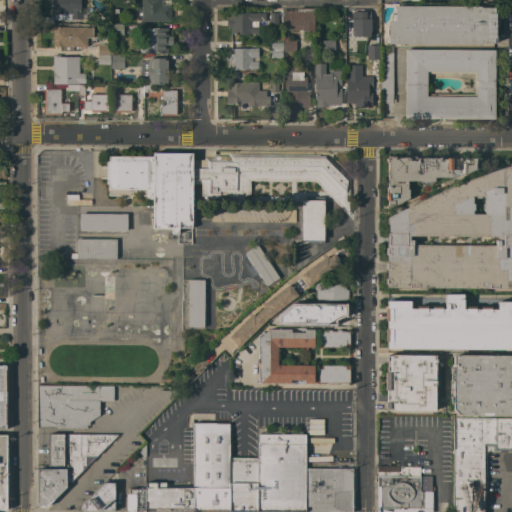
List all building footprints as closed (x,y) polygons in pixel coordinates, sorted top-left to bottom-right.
[(52,14),(52,0),(79,0),(79,8),(88,8),(88,20),(80,20),(80,19),(53,19),(53,14),(52,14)] [(170,0),(170,21),(141,21),(141,0),(170,0)] [(393,6),(480,6),(480,8),(493,8),(493,9),(496,9),(496,14),(495,14),(495,37),(495,43),(493,43),(493,44),(479,43),(479,44),(387,44),(387,42),(385,42),(385,38),(387,38),(387,36),(386,36),(386,25),(387,25),(387,21),(391,21),(391,14),(393,14),(393,12),(392,12),(392,8),(393,8),(393,6)] [(295,11),(295,9),(313,9),(313,32),(301,32),(301,30),(284,30),(284,11),(295,11)] [(369,11),(370,31),(351,31),(351,12),(369,11)] [(257,22),(257,34),(226,35),(225,19),(230,19),(230,13),(264,13),(265,21),(257,22)] [(277,26),(269,26),(269,18),(268,18),(267,15),(269,15),(269,13),(277,13),(277,26)] [(111,35),(111,24),(122,23),(122,35),(111,35)] [(72,47),(72,51),(62,51),(62,47),(52,47),(52,27),(86,27),(86,28),(90,28),(92,28),(92,38),(86,38),(86,47),(72,47)] [(139,43),(144,43),(144,37),(148,37),(148,32),(146,32),(146,28),(148,29),(148,28),(167,28),(167,36),(171,36),(171,45),(166,45),(166,53),(139,53),(139,43)] [(284,40),(295,40),(295,52),(284,52),(284,43),(284,40)] [(334,53),(320,53),(320,40),(334,40),(334,53)] [(269,57),(268,57),(268,52),(269,53),(269,43),(282,43),(282,50),(281,58),(269,57)] [(113,45),(113,51),(116,51),(116,54),(111,54),(97,54),(97,44),(109,44),(109,45),(113,45)] [(366,60),(366,47),(380,47),(380,60),(366,60)] [(380,47),(392,47),(392,103),(380,103),(380,60),(380,47)] [(230,69),(230,62),(225,62),(225,54),(230,54),(230,48),(257,48),(257,57),(250,57),(250,62),(257,62),(257,69),(230,69)] [(404,118),(405,49),(494,50),(493,119),(404,118)] [(52,54),(59,54),(59,57),(78,57),(78,73),(84,73),(84,83),(78,83),(78,84),(74,84),(56,83),(56,84),(52,84),(52,54)] [(116,54),(123,54),(123,69),(111,69),(111,54),(116,54)] [(109,55),(109,64),(97,64),(97,55),(109,55)] [(166,80),(163,80),(163,84),(148,84),(148,81),(144,81),(144,76),(139,76),(139,63),(145,63),(145,59),(147,59),(147,58),(163,58),(163,60),(166,60),(166,80)] [(371,107),(353,107),(353,103),(345,103),(345,66),(356,66),(356,72),(360,72),(360,76),(371,76),(371,88),(368,88),(368,91),(371,91),(371,107)] [(309,71),(309,107),(284,107),(284,91),(285,91),(285,76),(290,76),(290,71),(302,71),(309,71)] [(340,105),(327,105),(327,107),(315,107),(315,100),(315,72),(324,72),(324,74),(328,74),(328,71),(340,71),(340,85),(335,85),(335,89),(340,89),(340,105)] [(265,90),(265,96),(268,96),(268,106),(246,106),(246,103),(239,103),(225,103),(225,90),(229,90),(229,83),(257,83),(257,90),(265,90)] [(83,85),(83,97),(77,97),(77,91),(66,91),(66,85),(83,85)] [(59,103),(67,103),(67,111),(60,111),(60,115),(44,115),(44,113),(43,113),(43,104),(40,104),(40,99),(43,99),(43,90),(44,90),(44,89),(59,89),(59,103)] [(159,116),(159,106),(160,106),(160,90),(176,90),(176,114),(175,114),(175,115),(159,116)] [(107,94),(107,110),(82,110),(82,101),(89,101),(89,94),(107,94)] [(130,94),(130,111),(129,111),(114,111),(112,111),(112,94),(130,94)] [(149,115),(158,115),(158,102),(149,102),(149,115)] [(350,179),(348,216),(314,181),(249,180),(249,204),(217,204),(217,199),(203,199),(203,196),(200,196),(200,184),(191,184),(191,228),(177,228),(177,234),(171,234),(171,228),(152,228),(152,199),(148,199),(145,196),(145,189),(108,189),(108,184),(106,184),(106,161),(108,161),(108,156),(152,156),(152,153),(191,153),(191,160),(203,160),(203,157),(228,158),(228,153),(319,154),(319,155),(324,156),(328,159),(329,158),(350,179)] [(474,163),(474,169),(459,175),(454,175),(454,177),(453,178),(433,178),(433,182),(429,182),(429,183),(422,183),(422,182),(419,182),(419,181),(406,181),(406,189),(407,189),(407,199),(393,205),(386,205),(386,201),(385,201),(385,199),(385,188),(386,186),(386,163),(385,161),(385,158),(387,156),(390,156),(391,158),(393,156),(395,158),(401,158),(401,157),(406,157),(406,158),(408,158),(409,157),(413,157),(415,158),(440,158),(440,157),(444,157),(445,158),(451,158),(452,157),(456,157),(457,158),(474,158),(474,163)] [(511,288),(385,287),(385,244),(386,244),(386,233),(387,233),(387,224),(386,224),(386,217),(433,194),(449,187),(460,183),(470,179),(483,174),(511,164),(511,288)] [(301,240),(301,200),(318,200),(318,197),(323,197),(322,244),(318,244),(318,240),(301,240)] [(210,222),(211,209),(295,209),(295,222),(210,222)] [(126,214),(126,231),(79,231),(79,213),(126,214)] [(115,239),(115,259),(76,258),(76,239),(115,239)] [(278,278),(266,286),(244,252),(256,244),(278,278)] [(307,287),(306,285),(304,282),(299,276),(306,271),(314,265),(313,265),(317,262),(317,263),(325,257),(325,256),(327,255),(329,257),(333,254),(339,261),(338,262),(339,263),(307,287)] [(193,273),(193,258),(233,258),(233,273),(193,273)] [(203,327),(187,327),(187,280),(203,280),(203,327)] [(345,290),(347,290),(347,301),(315,301),(315,285),(320,282),(345,283),(345,290)] [(297,296),(266,320),(237,348),(228,337),(233,332),(234,332),(252,315),(253,316),(264,307),(262,305),(282,290),(281,289),(288,284),(297,296)] [(300,296),(309,289),(310,289),(310,302),(300,302),(300,296)] [(496,302),(511,302),(511,349),(386,348),(386,342),(384,342),(384,329),(386,329),(386,321),(384,321),(384,309),(386,309),(386,301),(409,301),(409,309),(415,309),(415,306),(426,306),(426,309),(431,309),(431,306),(441,306),(441,309),(443,309),(443,294),(462,294),(462,309),(464,309),(464,306),(474,306),(474,309),(479,309),(479,306),(489,306),(489,309),(496,310),(496,302)] [(346,303),(346,321),(320,321),(320,315),(318,315),(318,311),(320,311),(320,303),(346,303)] [(259,337),(268,329),(290,329),(290,332),(303,332),(303,329),(313,330),(313,347),(306,347),(306,350),(298,350),(298,347),(276,347),(276,365),(313,365),(313,383),(303,383),(303,384),(301,384),(301,380),(291,380),(291,384),(289,384),(289,383),(259,383),(259,382),(257,382),(257,380),(259,380),(259,358),(257,358),(257,354),(259,354),(259,337)] [(348,347),(317,348),(317,330),(340,330),(340,331),(348,331),(348,347)] [(389,411),(389,410),(386,410),(386,409),(384,409),(384,402),(385,402),(386,390),(384,390),(384,373),(386,373),(386,355),(434,355),(434,359),(435,359),(435,362),(434,362),(434,373),(436,373),(436,380),(434,380),(434,385),(436,385),(436,401),(433,401),(433,411),(389,411)] [(452,384),(452,381),(450,381),(450,367),(451,367),(451,364),(452,364),(452,355),(511,355),(511,416),(459,416),(459,414),(456,414),(452,409),(452,404),(449,404),(449,396),(452,396),(452,384)] [(317,365),(348,365),(348,383),(317,383),(317,365)] [(112,386),(112,401),(98,401),(98,415),(88,421),(88,425),(85,425),(85,428),(36,428),(36,399),(34,399),(34,395),(36,395),(36,385),(37,385),(112,386)] [(452,511),(453,418),(511,418),(511,449),(493,449),(493,451),(485,451),(485,511),(452,511)] [(192,487),(193,423),(229,423),(229,458),(229,511),(194,511),(192,511),(192,487)] [(63,435),(63,466),(47,466),(47,462),(46,462),(46,459),(47,459),(47,456),(46,456),(46,453),(47,453),(47,450),(46,450),(46,447),(47,447),(47,444),(46,444),(46,440),(47,440),(45,440),(45,434),(63,435)] [(256,511),(256,458),(256,434),(305,434),(305,468),(305,511),(256,511)] [(117,435),(103,448),(105,450),(102,452),(101,451),(100,451),(102,453),(100,454),(98,453),(98,454),(99,455),(96,458),(95,456),(69,482),(66,482),(66,435),(116,435),(117,435)] [(256,511),(229,511),(229,458),(256,458),(256,511)] [(376,509),(376,486),(377,486),(377,476),(398,476),(398,467),(419,467),(419,476),(430,477),(430,491),(431,491),(431,508),(419,508),(418,508),(418,511),(379,511),(379,509),(376,509)] [(305,511),(305,468),(352,468),(352,511),(305,511)] [(65,469),(65,487),(52,499),(53,500),(46,508),(36,508),(35,507),(35,485),(37,485),(37,476),(34,476),(34,470),(37,470),(37,469),(65,469)] [(79,508),(78,507),(80,506),(78,504),(81,502),(83,503),(103,483),(104,483),(113,482),(113,511),(99,511),(93,511),(94,511),(93,511),(88,511),(88,510),(87,510),(87,511),(81,511),(81,510),(79,511),(79,508)] [(155,483),(155,482),(165,482),(165,487),(192,487),(192,511),(179,511),(179,509),(147,509),(144,509),(144,489),(144,483),(148,483),(155,483)] [(144,509),(144,511),(141,511),(136,511),(134,511),(128,511),(128,510),(127,510),(127,498),(126,498),(126,494),(128,494),(128,489),(144,489),(144,509)]
